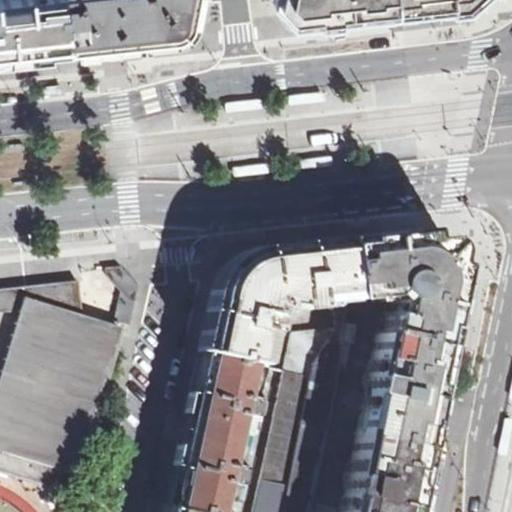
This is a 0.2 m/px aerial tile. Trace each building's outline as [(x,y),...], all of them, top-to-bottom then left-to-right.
[(0,0),(0,54),(71,47),(65,0),(0,0)] [(197,0),(65,0),(71,47),(112,43),(170,37),(195,15),(197,0)] [(278,0),(298,22),(397,11),(395,0),(278,0)] [(395,0),(397,11),(434,6),(473,2),(475,0),(395,0)] [(59,84),(41,86),(42,94),(60,91),(59,84)] [(284,104),(284,109),(320,105),(319,95),(313,96),(283,99),(284,104)] [(256,103),(220,106),(220,112),(221,116),(257,112),(256,103)] [(327,161),(291,164),(292,173),(327,170),(327,165),(327,161)] [(264,168),(228,171),(229,179),(233,179),(265,177),(265,172),(264,168)] [(340,242),(348,302),(350,301),(383,297),(387,302),(382,335),(438,346),(448,303),(450,290),(454,271),(454,267),(450,258),(448,256),(435,241),(432,239),(423,234),(420,234),(340,242)] [(340,242),(297,247),(280,249),(276,249),(255,252),(237,259),(220,275),(212,291),(198,353),(257,367),(265,333),(269,334),(273,317),(269,316),(270,306),(284,310),(295,308),(295,312),(310,310),(310,306),(334,303),(336,329),(339,322),(340,322),(350,301),(348,302),(340,242)] [(115,321),(128,324),(137,286),(120,267),(105,268),(105,269),(105,272),(105,273),(106,275),(106,276),(107,277),(119,291),(115,321)] [(78,280),(0,289),(0,471),(55,488),(60,471),(75,475),(120,328),(81,316),(78,280)] [(340,322),(339,322),(336,329),(309,365),(307,378),(297,426),(325,431),(337,372),(342,372),(348,345),(351,345),(356,326),(340,322)] [(282,373),(307,378),(309,365),(336,329),(290,334),(282,373)] [(438,346),(382,335),(376,334),(355,437),(418,448),(422,428),(425,411),(438,346)] [(180,433),(164,509),(178,511),(225,511),(231,488),(233,488),(237,473),(234,473),(246,419),(248,419),(251,405),(250,404),(249,402),(257,367),(198,353),(186,408),(180,433)] [(282,373),(251,511),(280,511),(297,426),(307,378),(282,373)] [(511,423),(505,422),(496,457),(500,458),(505,459),(511,427),(511,423)] [(309,511),(325,431),(297,426),(280,511),(309,511)] [(404,511),(418,448),(355,437),(340,511),(404,511)]
